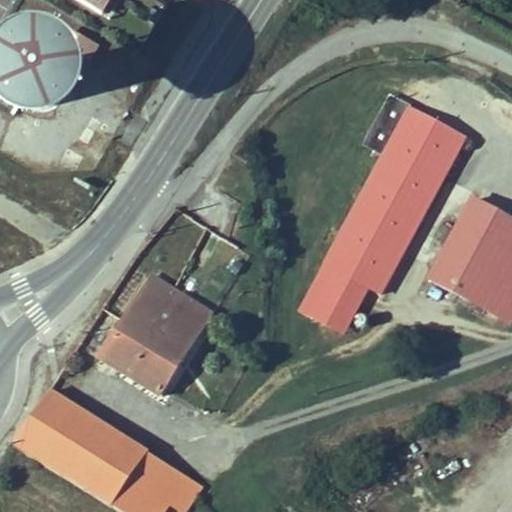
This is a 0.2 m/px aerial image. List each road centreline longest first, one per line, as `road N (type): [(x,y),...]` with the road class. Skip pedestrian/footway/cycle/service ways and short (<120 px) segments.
road 1 (unclassified): [(139,193),(160,207),(172,204),(301,63),(348,41),(404,37),(511,75)]
road 2 (residential): [(511,347),(220,438),(178,440),(95,390)]
road 3 (secondary): [(249,0),(139,193)]
road 4 (secondary): [(0,354),(102,258),(139,193)]
road 5 (secondary): [(139,193),(52,272),(0,301)]
